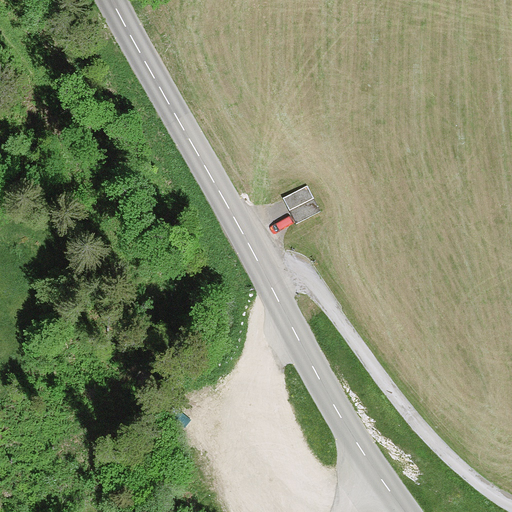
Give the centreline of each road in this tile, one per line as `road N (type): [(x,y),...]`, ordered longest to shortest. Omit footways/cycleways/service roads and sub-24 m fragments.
road 1 (residential): [(262,267),(308,274),(399,406),(461,472),(511,507)]
road 2 (secondary): [(262,267),(112,0)]
road 3 (secondary): [(367,461),(262,267)]
